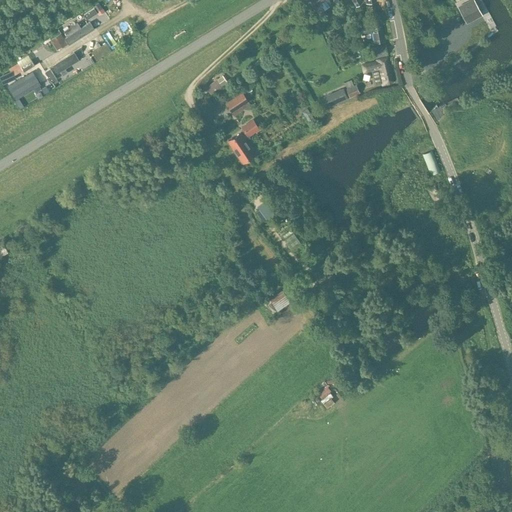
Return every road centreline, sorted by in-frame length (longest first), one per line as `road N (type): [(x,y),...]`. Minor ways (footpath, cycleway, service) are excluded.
road 1 (unclassified): [(511,370),(467,220),(409,89),(391,0)]
road 2 (tertiary): [(0,166),(277,0)]
